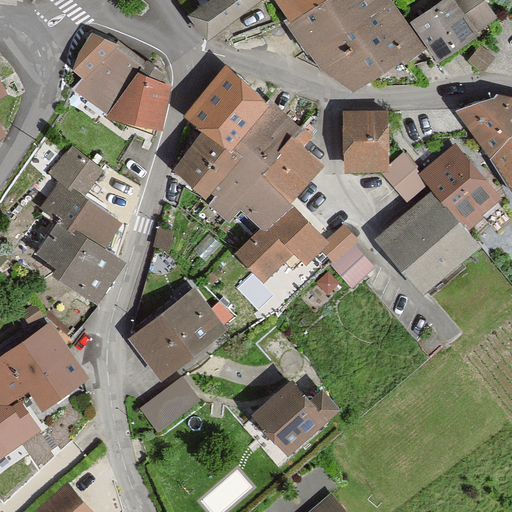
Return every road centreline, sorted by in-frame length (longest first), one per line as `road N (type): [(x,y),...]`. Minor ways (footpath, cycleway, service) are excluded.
road 1 (residential): [(188,51),(183,97),(108,341),(123,462),(144,511)]
road 2 (residential): [(511,87),(393,99),(346,94),(260,64),(188,51)]
road 3 (tertiary): [(29,36),(46,81),(0,173)]
